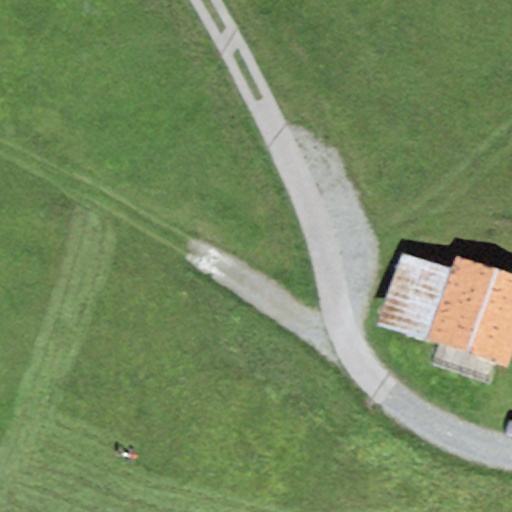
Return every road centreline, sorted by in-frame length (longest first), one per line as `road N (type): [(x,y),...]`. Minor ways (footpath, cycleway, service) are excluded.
road 1 (track): [(331,316),(271,97),(199,0)]
road 2 (track): [(331,316),(323,84),(277,0)]
road 3 (track): [(511,449),(478,443),(392,385),(331,316)]
